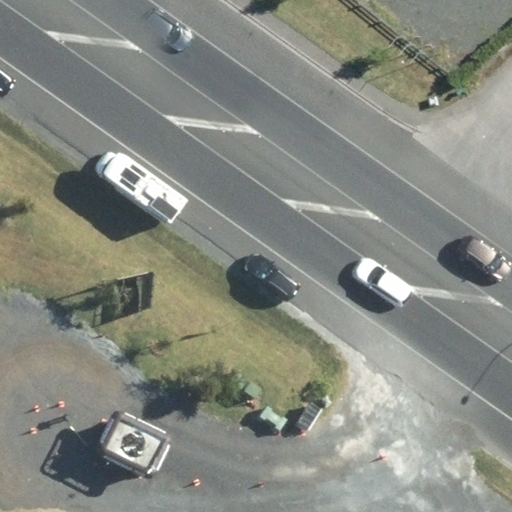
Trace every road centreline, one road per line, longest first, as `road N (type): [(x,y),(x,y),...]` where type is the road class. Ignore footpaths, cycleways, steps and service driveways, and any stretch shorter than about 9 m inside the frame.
road 1 (primary): [(511,337),(23,0)]
road 2 (track): [(453,298),(294,480),(280,511)]
